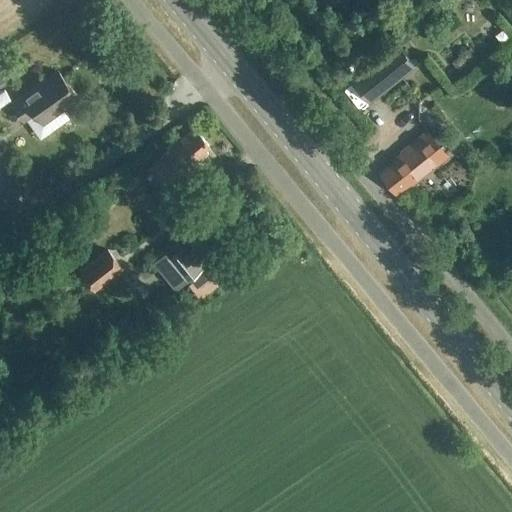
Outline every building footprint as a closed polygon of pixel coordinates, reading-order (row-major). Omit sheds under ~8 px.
[(348,78),(367,103),(413,67),(394,43),(348,78)] [(479,59),(470,47),(451,62),(460,74),(479,59)] [(0,84),(14,75),(1,56),(0,57),(0,84)] [(77,97),(59,71),(39,86),(37,83),(10,102),(22,119),(35,110),(43,121),(77,97)] [(205,149),(209,145),(194,129),(149,170),(172,195),(203,167),(199,162),(208,153),(205,149)] [(395,161),(379,173),(396,193),(410,182),(412,184),(449,156),(426,130),(400,150),(401,152),(393,158),(395,161)] [(165,252),(152,262),(174,290),(183,283),(204,266),(212,260),(197,243),(190,248),(188,250),(183,244),(168,256),(165,252)] [(93,290),(121,268),(107,250),(79,272),(93,290)] [(198,298),(223,280),(212,265),(188,283),(198,298)] [(121,332),(128,342),(140,332),(133,323),(121,332)]
